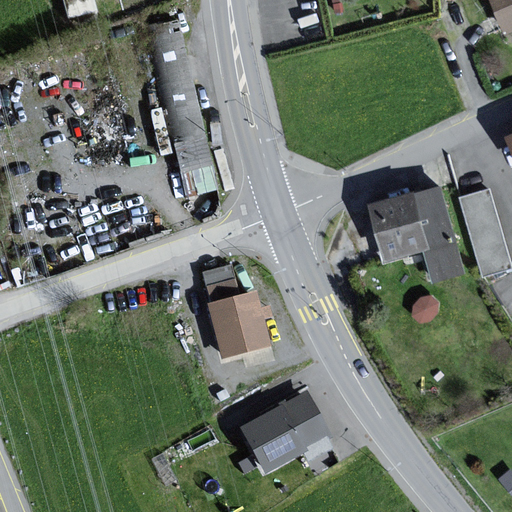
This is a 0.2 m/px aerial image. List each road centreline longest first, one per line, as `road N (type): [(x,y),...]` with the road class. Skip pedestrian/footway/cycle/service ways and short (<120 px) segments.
road 1 (tertiary): [(271,219),(335,367),(449,506)]
road 2 (tertiary): [(449,506),(339,327),(290,213)]
road 3 (residential): [(271,219),(0,310)]
road 4 (residential): [(511,112),(290,213)]
road 5 (tertiary): [(226,0),(237,108),(271,219)]
road 6 (tertiary): [(290,213),(260,120),(236,0)]
